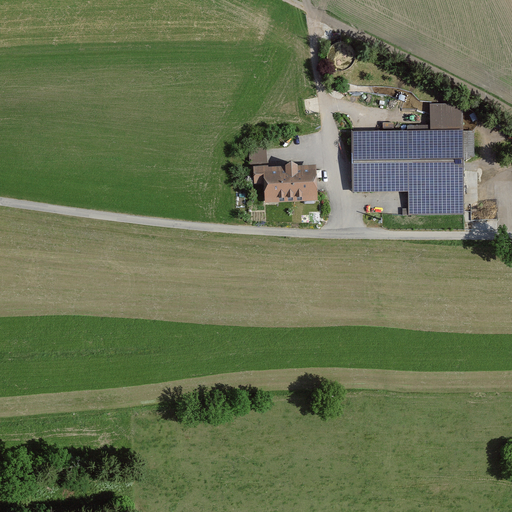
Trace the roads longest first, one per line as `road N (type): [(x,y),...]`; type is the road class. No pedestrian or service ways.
road 1 (residential): [(511,234),(220,228),(0,201)]
road 2 (track): [(511,112),(304,0)]
